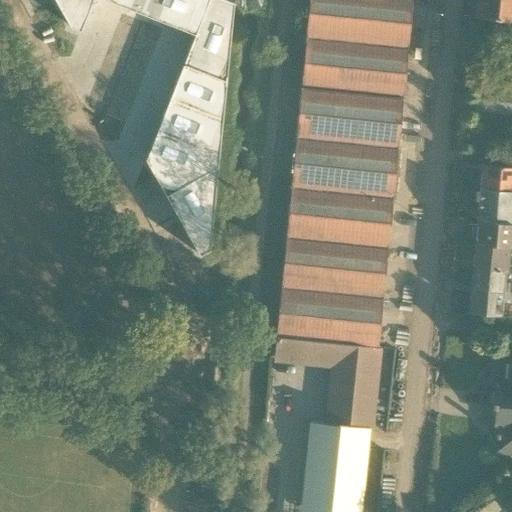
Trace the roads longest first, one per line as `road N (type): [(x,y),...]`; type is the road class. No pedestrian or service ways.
road 1 (unclassified): [(4,0),(165,290),(179,335),(164,511)]
road 2 (residential): [(453,0),(399,511)]
road 3 (track): [(174,384),(0,359)]
